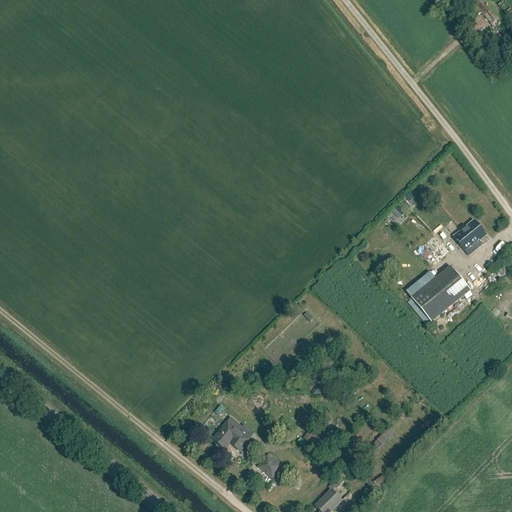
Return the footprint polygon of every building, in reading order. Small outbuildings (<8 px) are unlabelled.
[(506,19),(490,0),(482,0),(472,8),(478,16),(481,13),(492,27),(492,26),(497,22),(499,25),(506,19)] [(398,207),(392,213),(398,217),(403,212),(398,207)] [(469,257),(482,246),(479,242),(486,236),(474,221),(454,238),(469,257)] [(432,267),(448,251),(440,244),(424,259),(432,267)] [(431,324),(470,292),(451,268),(411,300),(431,324)] [(213,437),(211,439),(225,451),(230,444),(242,454),(251,442),(239,432),(242,428),(231,419),(223,428),(218,435),(219,435),(215,439),(213,437)] [(320,451),(324,446),(318,442),(322,437),(311,429),(302,441),(313,449),(314,447),(320,451)] [(377,441),(372,445),(378,451),(382,447),(377,441)] [(272,479),(282,467),(269,456),(259,468),(272,479)] [(332,511),(342,502),(332,492),(331,491),(315,507),(320,511),(332,511)] [(345,511),(354,511),(360,507),(354,500),(344,510),(345,511)]
